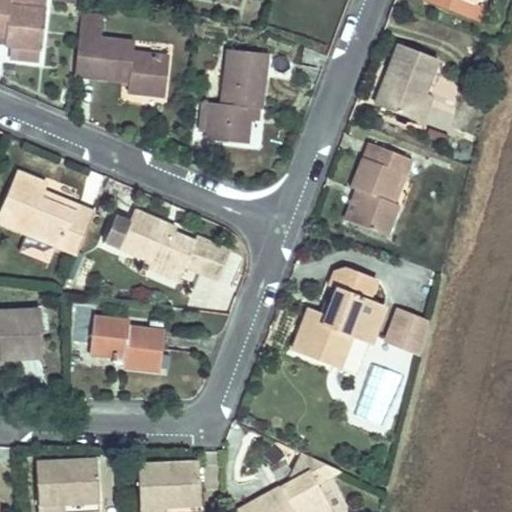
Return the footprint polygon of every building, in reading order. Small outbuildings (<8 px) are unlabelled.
[(428,0),(429,1),(426,0),(421,0),(416,14),(475,35),(481,20),(468,15),(473,0),(428,0)] [(0,12),(0,51),(7,53),(5,66),(13,67),(12,82),(36,84),(38,68),(40,68),(43,32),(9,28),(9,13),(0,12)] [(79,36),(75,93),(130,97),(130,111),(166,114),(169,76),(135,73),(136,61),(103,57),(104,39),(79,36)] [(400,52),(377,112),(412,125),(434,65),(400,52)] [(215,102),(213,137),(249,139),(249,124),(265,123),(267,71),(225,69),(223,102),(215,102)] [(272,95),(298,96),(298,73),(273,72),(272,95)] [(362,160),(350,191),(362,195),(351,228),(389,242),(400,211),(393,209),(404,179),(408,181),(415,163),(375,148),(368,164),(362,160)] [(0,242),(73,272),(88,230),(71,223),(68,228),(37,215),(44,200),(10,188),(0,212),(0,242)] [(99,258),(140,274),(177,289),(180,283),(195,289),(207,258),(190,251),(188,256),(158,245),(160,240),(131,228),(125,239),(110,232),(99,258)] [(314,314),(297,356),(361,380),(388,311),(372,306),(379,284),(342,270),(334,292),(340,294),(331,320),(314,314)] [(177,289),(140,274),(136,285),(173,299),(177,289)] [(378,345),(420,357),(431,321),(389,308),(378,345)] [(0,325),(0,366),(11,365),(11,373),(47,371),(45,323),(0,325)] [(94,324),(90,362),(127,365),(126,375),(164,377),(167,336),(130,334),(130,328),(94,324)] [(11,365),(0,366),(0,381),(11,380),(11,373),(11,365)] [(395,399),(360,392),(354,422),(388,429),(395,399)] [(340,511),(323,484),(347,468),(313,456),(291,470),(297,480),(245,511),(340,511)] [(43,511),(70,511),(70,510),(106,508),(103,466),(42,467),(43,511)] [(144,511),(172,511),(204,509),(202,467),(143,469),(144,511)]
